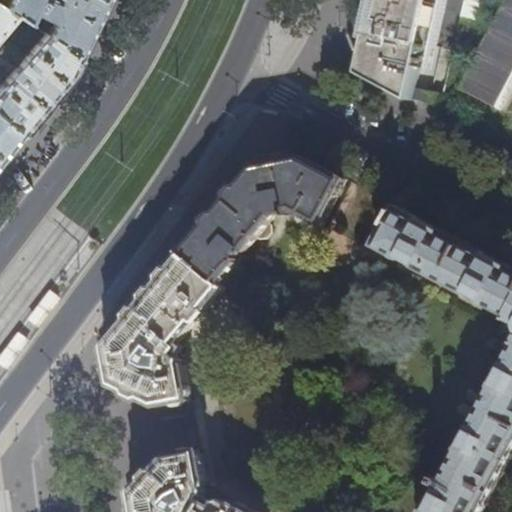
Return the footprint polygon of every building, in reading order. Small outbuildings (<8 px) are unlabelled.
[(9,0),(6,8),(19,16),(28,22),(34,12),(54,20),(47,34),(81,56),(100,18),(108,0),(9,0)] [(414,101),(423,64),(435,67),(440,45),(456,49),(466,0),(371,0),(364,37),(372,39),(364,73),(414,101)] [(482,39),(490,0),(466,0),(456,49),(475,53),(482,39)] [(511,0),(508,0),(471,84),(508,101),(511,93),(511,0)] [(6,8),(0,4),(0,37),(19,16),(6,8)] [(72,75),(81,56),(47,34),(44,32),(0,83),(0,113),(24,133),(38,116),(72,75)] [(23,134),(24,133),(0,113),(0,161),(3,158),(23,134)] [(325,225),(349,179),(328,167),(307,156),(257,167),(222,209),(185,253),(223,284),(237,267),(241,262),(242,263),(252,251),(251,250),(261,238),(264,240),(271,239),(276,233),(275,226),(273,223),(279,216),(289,214),(290,217),(293,216),(292,213),(298,212),(325,225)] [(430,511),(484,511),(504,475),(511,460),(511,263),(481,247),(400,205),(377,246),(404,261),(403,263),(418,271),(419,269),(470,295),(469,298),(485,306),(486,304),(511,316),(511,317),(511,319),(511,320),(511,359),(507,369),(504,368),(496,383),(498,385),(473,431),(471,430),(462,445),(464,447),(447,480),(442,478),(439,484),(444,487),(440,494),(438,492),(429,507),(432,509),(430,511)] [(227,287),(223,284),(185,253),(126,324),(107,346),(115,385),(159,407),(194,401),(189,367),(183,367),(183,361),(178,357),(190,343),(185,338),(203,316),(204,316),(212,307),(211,306),(227,287)] [(51,289),(29,319),(40,326),(61,297),(51,289)] [(19,331),(0,356),(0,363),(9,370),(31,340),(19,331)] [(260,511),(239,500),(236,506),(226,501),(221,503),(220,505),(205,497),(208,492),(206,485),(210,484),(203,450),(168,456),(134,492),(137,511),(260,511)]
